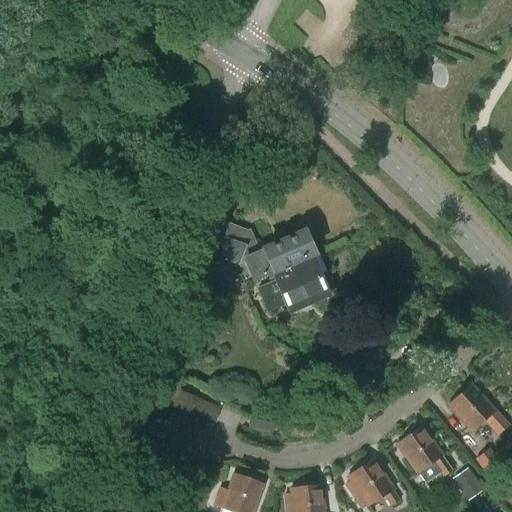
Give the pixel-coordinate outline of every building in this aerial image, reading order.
[(373,26),(381,31),(386,23),(378,17),(373,26)] [(231,290),(272,273),(311,256),(302,234),(263,251),(253,229),(247,232),(225,242),(212,247),(231,290)] [(311,256),(272,273),(275,281),(256,289),(266,313),(307,296),(310,303),(335,292),(318,253),(311,256)] [(166,372),(181,378),(189,361),(173,354),(166,372)] [(363,382),(341,366),(327,386),(349,402),(363,382)] [(188,414),(194,396),(155,381),(148,399),(188,414)] [(447,406),(471,433),(487,418),(496,427),(502,421),(494,412),(470,385),(447,406)] [(441,458),(442,458),(421,428),(395,446),(416,475),(433,463),(440,474),(448,468),(441,458)] [(129,462),(148,470),(158,446),(139,438),(129,462)] [(488,451),(474,461),(490,482),(503,472),(488,451)] [(391,491),(392,491),(372,461),(346,477),(366,508),(383,496),(390,507),(398,501),(391,491)] [(467,468),(452,478),(467,500),(482,490),(467,468)] [(252,511),(262,485),(233,475),(227,491),(218,488),(212,507),(227,511),(252,511)] [(322,511),(320,486),(289,490),(291,511),(322,511)] [(491,496),(481,503),(487,511),(490,511),(499,506),(491,496)]
